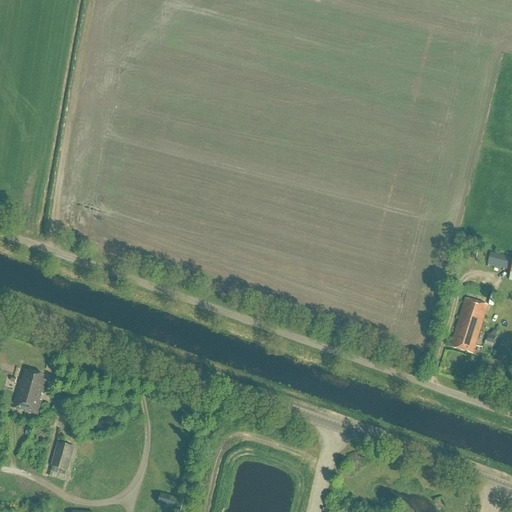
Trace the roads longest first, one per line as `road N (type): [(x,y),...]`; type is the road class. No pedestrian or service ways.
road 1 (unclassified): [(511,415),(0,232)]
road 2 (tertiary): [(511,488),(0,307)]
